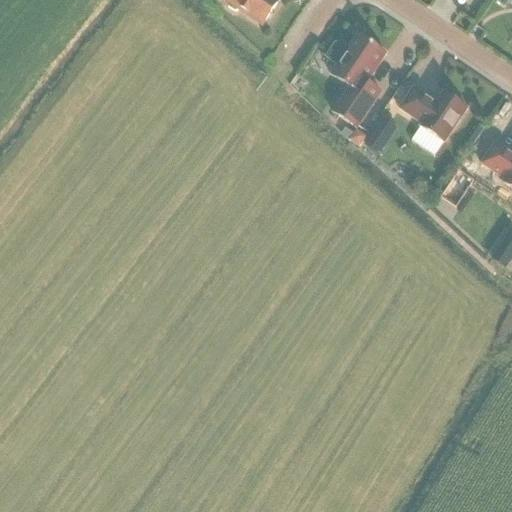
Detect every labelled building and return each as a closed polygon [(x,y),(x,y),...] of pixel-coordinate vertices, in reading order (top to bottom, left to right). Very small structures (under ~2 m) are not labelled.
[(278,0),(224,0),(224,1),(229,4),(227,7),(236,14),(238,10),(263,26),(280,1),(278,0)] [(326,59),(337,67),(331,77),(349,89),(333,114),(357,130),(381,94),(367,84),(386,56),(358,36),(348,50),(339,44),(335,44),(326,59)] [(436,104),(414,89),(399,111),(422,126),(420,128),(445,145),(468,110),(443,94),(436,104)] [(380,157),(398,129),(383,119),(365,147),(380,157)] [(366,139),(356,132),(350,141),(349,142),(359,149),(366,139)] [(511,156),(511,155),(511,154),(496,143),(481,165),(504,181),(502,183),(511,190),(511,156)] [(458,172),(439,200),(455,211),(474,183),(458,172)] [(505,270),(511,259),(511,235),(510,235),(497,255),(492,262),(505,270)]
